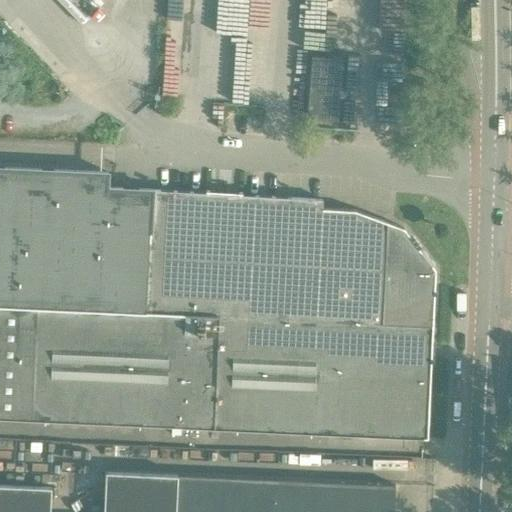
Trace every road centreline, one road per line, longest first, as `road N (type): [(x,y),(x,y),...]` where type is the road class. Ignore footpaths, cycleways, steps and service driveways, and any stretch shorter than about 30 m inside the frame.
road 1 (unclassified): [(492,181),(137,152)]
road 2 (secondary): [(478,511),(488,300)]
road 3 (secondary): [(492,181),(491,0)]
